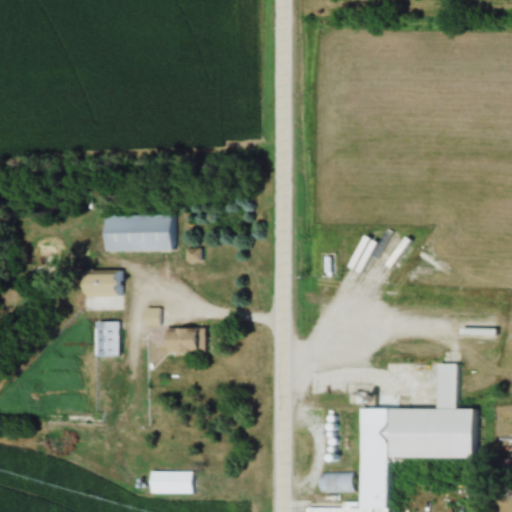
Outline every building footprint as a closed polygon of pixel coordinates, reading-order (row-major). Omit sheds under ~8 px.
[(182,250),(182,214),(114,214),(114,250),(182,250)] [(94,275),(94,295),(135,295),(135,275),(94,275)] [(149,308),(149,325),(165,325),(165,308),(149,308)] [(125,356),(125,321),(102,321),(102,356),(125,356)] [(214,328),(171,328),(171,352),(214,352),(214,328)] [(310,511),(400,511),(400,459),(488,459),(488,408),(467,408),(467,363),(447,363),(447,408),(369,408),(369,503),(348,503),(348,507),(311,507),(310,511)] [(156,493),(199,493),(199,470),(156,470),(156,493)] [(324,471),(324,492),(361,492),(361,471),(324,471)]
